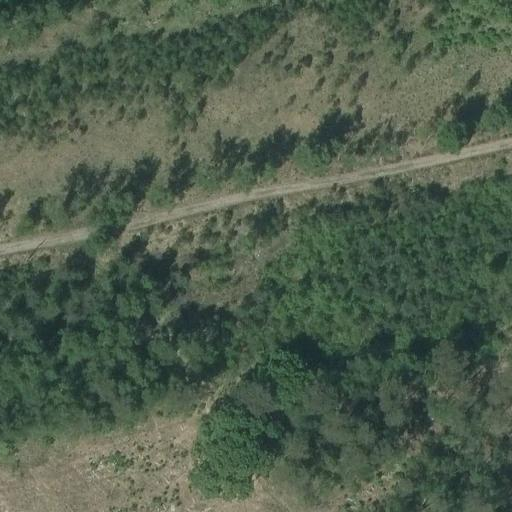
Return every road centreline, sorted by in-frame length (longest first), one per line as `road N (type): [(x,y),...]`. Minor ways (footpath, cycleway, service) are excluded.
road 1 (track): [(115,209),(511,131)]
road 2 (track): [(288,511),(219,431),(194,373),(164,339),(115,209)]
